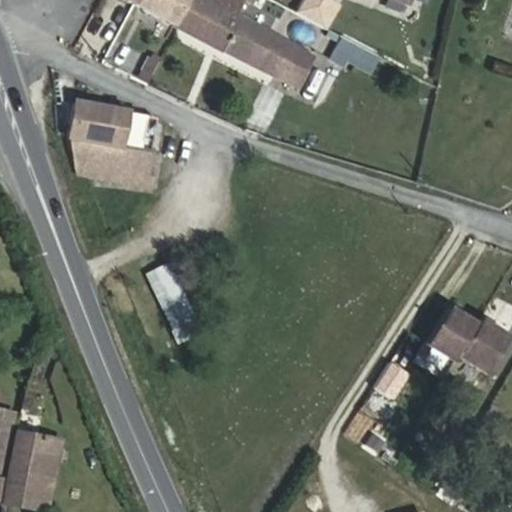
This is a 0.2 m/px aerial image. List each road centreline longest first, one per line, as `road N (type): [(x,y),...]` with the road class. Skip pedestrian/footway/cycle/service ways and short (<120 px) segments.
road 1 (residential): [(511,231),(259,147),(79,67),(16,54),(0,66)]
road 2 (secondary): [(0,82),(102,356),(171,511)]
